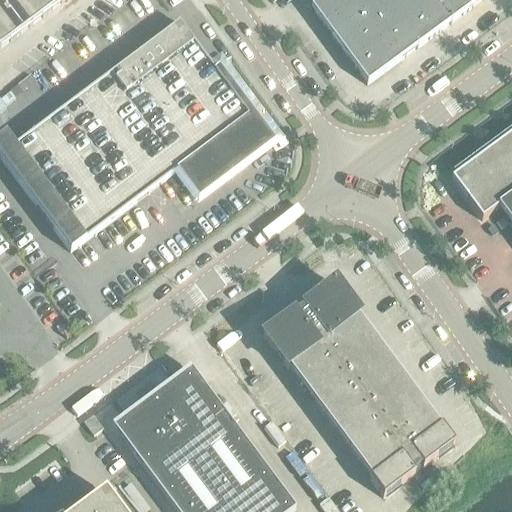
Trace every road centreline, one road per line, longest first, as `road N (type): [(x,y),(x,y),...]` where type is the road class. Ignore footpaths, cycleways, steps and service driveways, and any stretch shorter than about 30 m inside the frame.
road 1 (unclassified): [(0,435),(356,178)]
road 2 (unclassified): [(511,398),(356,178)]
road 3 (unclassified): [(356,178),(228,0)]
road 4 (unclassified): [(356,178),(511,60)]
